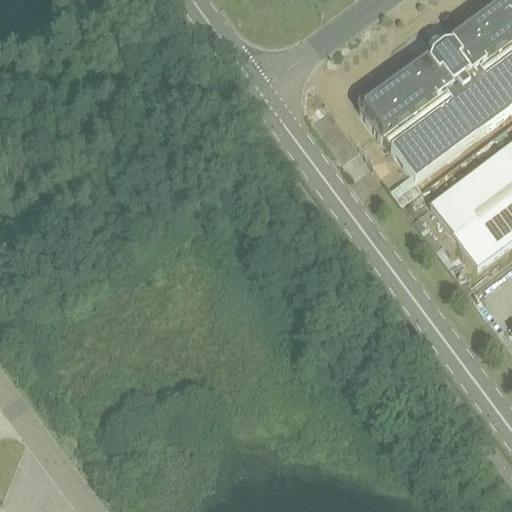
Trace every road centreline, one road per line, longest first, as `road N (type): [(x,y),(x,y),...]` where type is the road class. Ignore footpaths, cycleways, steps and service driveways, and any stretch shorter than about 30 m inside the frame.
road 1 (tertiary): [(275,69),(511,420)]
road 2 (unclassified): [(91,511),(0,389)]
road 3 (unclassified): [(275,69),(375,0)]
